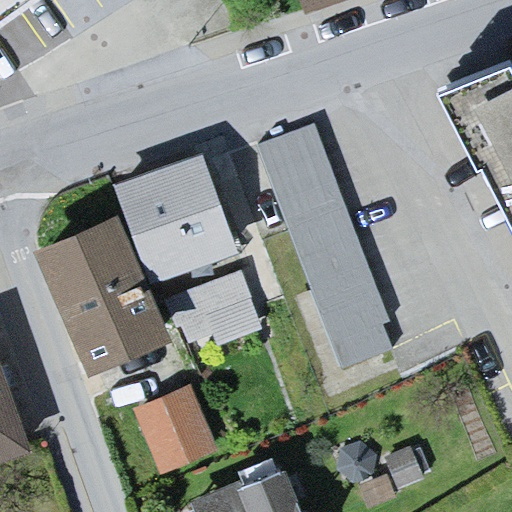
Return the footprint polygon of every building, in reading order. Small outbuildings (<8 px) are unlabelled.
[(511,71),(447,103),(511,237),(511,71)] [(313,123),(255,145),(339,369),(392,348),(382,324),(389,322),(313,123)] [(123,211),(143,267),(167,334),(172,347),(257,316),(201,154),(114,184),(121,205),(123,211)] [(121,205),(38,237),(86,370),(167,334),(121,205)] [(0,329),(0,465),(38,453),(0,329)] [(203,378),(140,404),(166,468),(230,442),(203,378)] [(319,511),(296,456),(184,503),(188,511),(319,511)]
